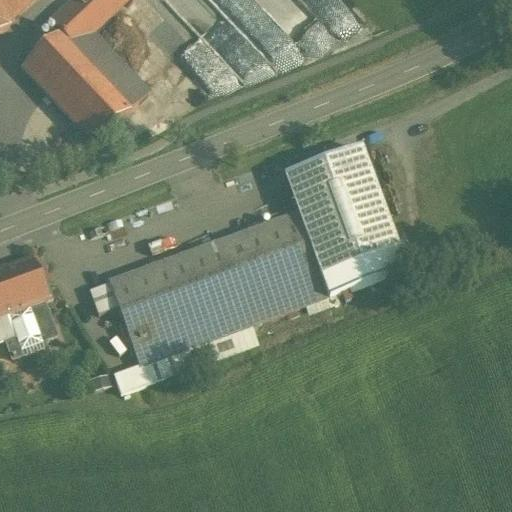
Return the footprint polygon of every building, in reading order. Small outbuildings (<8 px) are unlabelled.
[(0,0),(0,38),(8,31),(6,29),(37,0),(0,0)] [(77,0),(49,26),(59,37),(21,73),(93,149),(149,97),(92,36),(129,0),(77,0)] [(297,219),(321,284),(398,255),(360,152),(283,181),(297,219)] [(137,370),(113,379),(120,398),(203,368),(202,365),(212,362),(213,364),(257,348),(251,330),(328,302),(321,284),(297,219),(89,295),(98,320),(116,313),(137,370)] [(0,345),(4,343),(12,363),(36,354),(34,349),(57,340),(44,306),(52,304),(45,286),(38,289),(29,265),(0,275),(0,345)]
